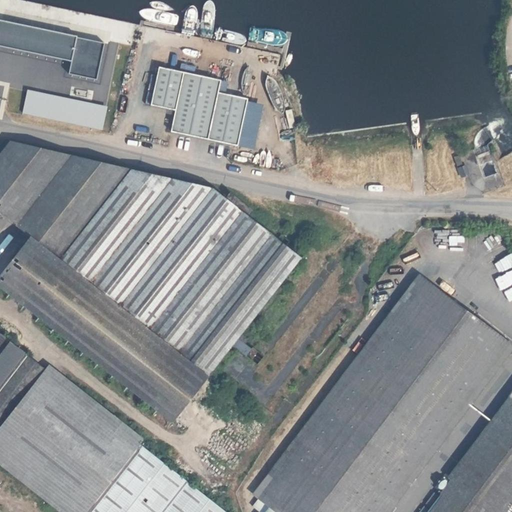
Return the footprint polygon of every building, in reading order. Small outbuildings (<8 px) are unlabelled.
[(0,46),(71,61),(69,74),(97,80),(104,43),(77,37),(77,36),(0,19),(0,46)] [(172,128),(238,143),(249,96),(219,89),(222,77),(160,64),(152,102),(177,107),(172,128)] [(27,90),(22,113),(102,130),(107,106),(27,90)] [(0,209),(11,219),(33,236),(92,285),(207,378),(233,345),(246,355),(252,348),(239,337),(301,257),(286,245),(278,239),(250,217),(256,210),(234,194),(228,193),(224,195),(217,189),(12,140),(0,154),(0,209)] [(467,166),(459,169),(462,178),(470,175),(467,166)] [(283,233),(278,239),(286,245),(291,239),(283,233)] [(0,275),(0,281),(133,388),(143,397),(174,421),(191,399),(207,378),(92,285),(33,236),(0,275)] [(270,508),(275,511),(381,511),(510,341),(426,279),(260,498),(271,506),(270,508)] [(0,388),(28,353),(0,331),(0,388)] [(0,388),(0,430),(48,370),(28,353),(0,388)] [(0,430),(0,455),(71,511),(83,511),(140,442),(48,370),(0,430)] [(143,397),(133,388),(130,393),(140,401),(143,397)] [(191,399),(174,421),(183,429),(201,406),(191,399)] [(495,511),(511,491),(511,411),(433,511),(495,511)] [(228,511),(219,505),(140,442),(83,511),(228,511)] [(260,498),(259,500),(270,508),(271,506),(260,498)] [(255,506),(262,511),(266,511),(270,508),(259,500),(255,506)]
